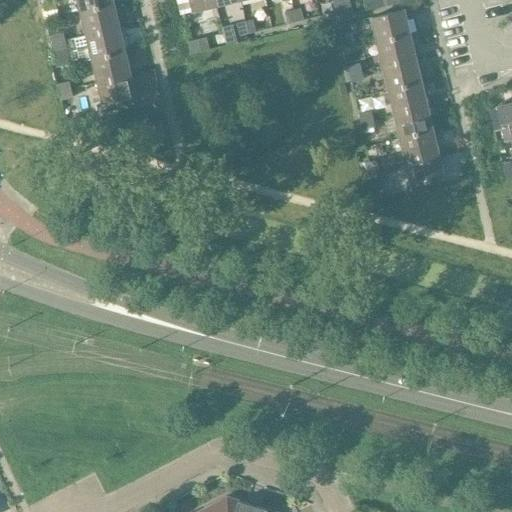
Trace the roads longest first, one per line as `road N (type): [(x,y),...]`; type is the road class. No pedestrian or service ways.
road 1 (secondary): [(511,414),(161,323)]
road 2 (residential): [(336,511),(317,474),(225,451),(102,511)]
road 3 (secondary): [(161,323),(0,252)]
road 4 (secondary): [(0,282),(88,313),(161,323)]
